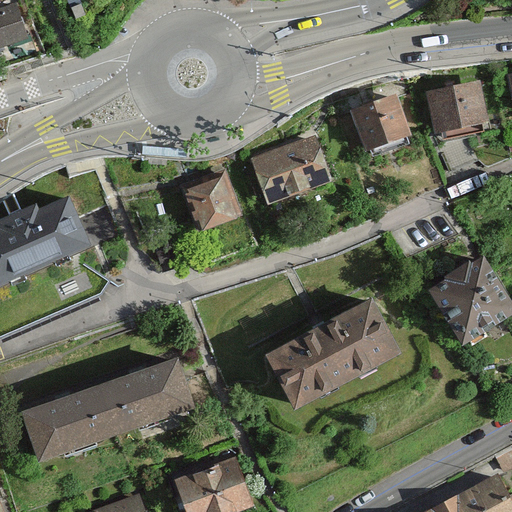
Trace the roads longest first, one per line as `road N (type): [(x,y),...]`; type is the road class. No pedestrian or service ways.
road 1 (residential): [(0,346),(333,247),(511,169)]
road 2 (tertiary): [(233,85),(276,86),(386,49),(511,34)]
road 3 (secondary): [(7,157),(181,119)]
road 4 (secondary): [(222,44),(264,25),(379,0)]
road 5 (residential): [(370,511),(511,428)]
road 6 (secondary): [(144,68),(7,157)]
road 7 (residential): [(0,97),(148,55)]
